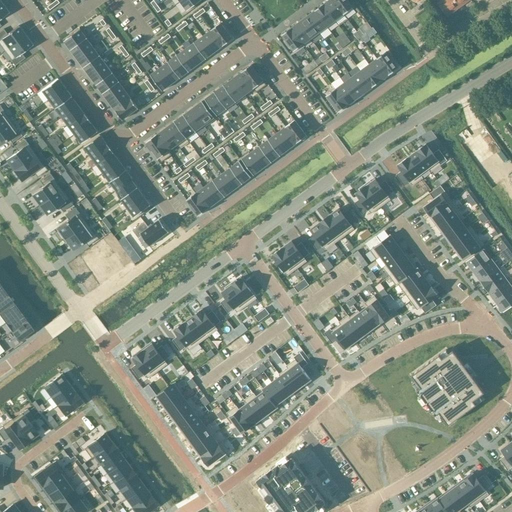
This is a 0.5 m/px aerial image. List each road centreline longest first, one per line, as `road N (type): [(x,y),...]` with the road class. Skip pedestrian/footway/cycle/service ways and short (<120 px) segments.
road 1 (residential): [(118,141),(186,236),(80,311)]
road 2 (residential): [(180,511),(241,475),(346,383)]
road 3 (tertiary): [(511,62),(348,166)]
road 4 (residential): [(511,395),(443,459),(362,503)]
road 5 (residential): [(14,0),(118,141)]
road 6 (residential): [(241,244),(346,383)]
road 7 (tertiary): [(241,244),(106,346)]
road 8 (residential): [(118,141),(255,44)]
road 9 (residential): [(348,166),(255,44)]
road 10 (residential): [(346,383),(436,333),(480,327)]
road 11 (residential): [(83,415),(16,466),(14,484),(35,511)]
road 12 (residential): [(397,219),(480,327)]
road 13 (tertiary): [(80,311),(0,203)]
road 14 (tertiary): [(348,166),(241,244)]
